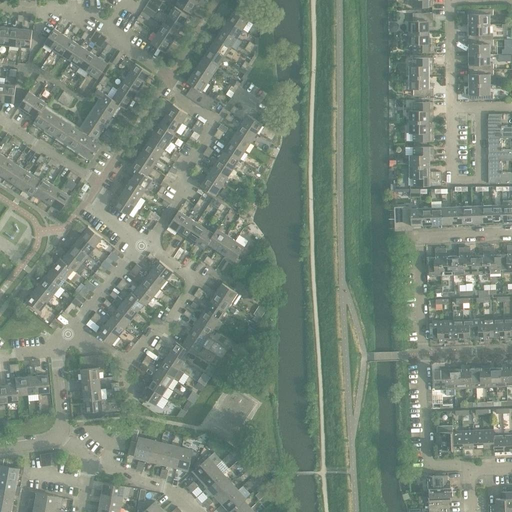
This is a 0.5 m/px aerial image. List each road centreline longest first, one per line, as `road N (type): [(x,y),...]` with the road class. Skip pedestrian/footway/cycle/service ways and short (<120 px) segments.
road 1 (residential): [(426,353),(421,236),(511,232)]
road 2 (residential): [(144,243),(94,210),(91,177),(0,119)]
road 3 (residential): [(128,364),(195,277),(144,243)]
road 4 (residential): [(484,107),(484,177),(453,177),(453,107)]
road 5 (residential): [(426,353),(431,465),(470,465)]
road 6 (residential): [(144,243),(217,124)]
road 7 (residential): [(217,124),(117,35)]
road 8 (residential): [(0,10),(66,8),(117,35)]
